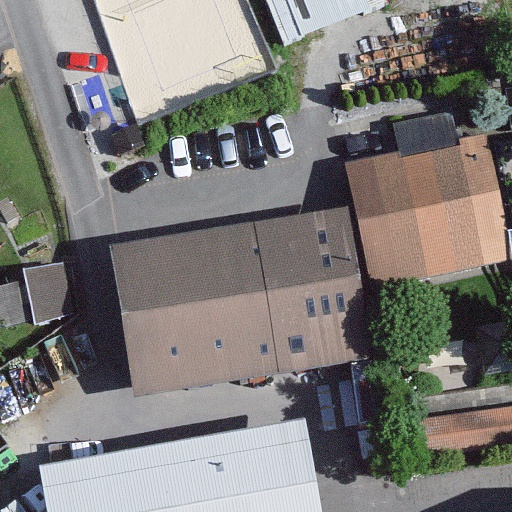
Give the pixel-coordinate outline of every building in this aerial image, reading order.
[(169,0),(105,0),(121,60),(181,44),(169,0)] [(268,0),(287,50),(391,10),(387,0),(268,0)] [(510,271),(489,145),(353,167),(374,293),(510,271)] [(367,380),(347,226),(112,257),(132,410),(367,380)] [(69,268),(29,274),(38,330),(78,323),(69,268)] [(321,511),(309,437),(40,481),(44,511),(321,511)]
